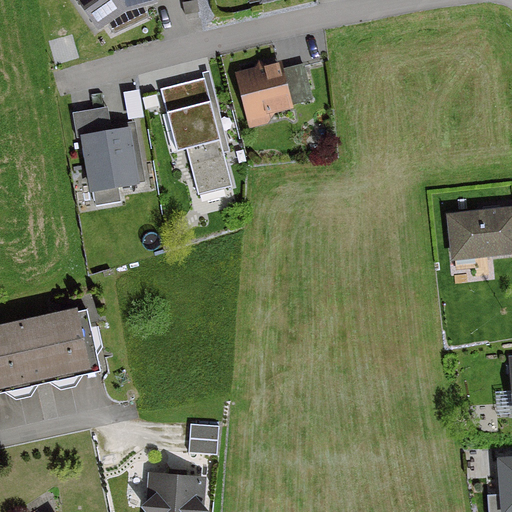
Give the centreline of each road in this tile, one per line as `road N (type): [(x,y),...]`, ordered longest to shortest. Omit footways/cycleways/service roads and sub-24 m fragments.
road 1 (residential): [(71,85),(358,14),(453,0)]
road 2 (residential): [(0,437),(144,397)]
